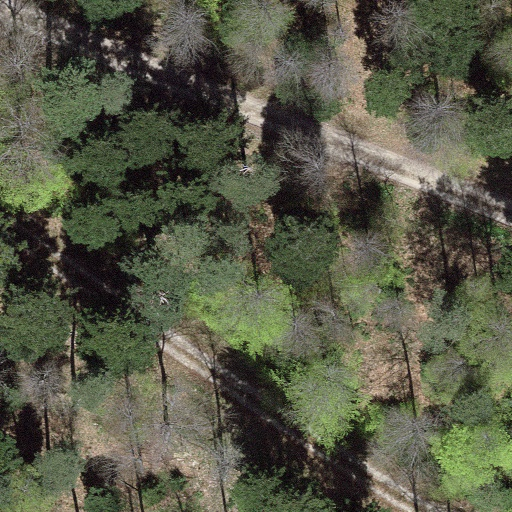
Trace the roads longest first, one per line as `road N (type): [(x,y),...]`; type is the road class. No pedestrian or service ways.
road 1 (track): [(0,4),(511,248)]
road 2 (track): [(459,511),(0,200)]
road 3 (track): [(0,334),(386,462)]
